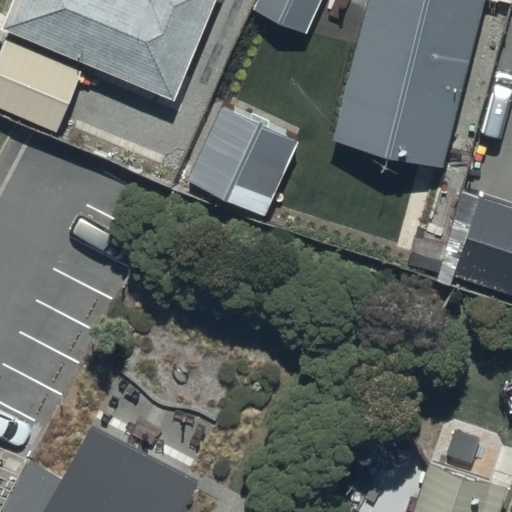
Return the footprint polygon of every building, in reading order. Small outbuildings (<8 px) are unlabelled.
[(9,0),(2,19),(173,93),(212,0),(9,0)] [(316,0),(254,0),(252,6),(304,29),(316,0)] [(480,0),(365,0),(334,132),(444,158),(480,0)] [(2,33),(0,38),(0,102),(53,126),(79,67),(2,33)] [(217,100),(184,174),(261,209),(294,135),(217,100)] [(511,198),(479,187),(450,272),(511,292),(511,198)] [(442,417),(409,511),(498,511),(509,480),(493,475),(506,438),(442,417)] [(183,511),(200,482),(91,426),(57,491),(31,477),(12,511),(183,511)]
